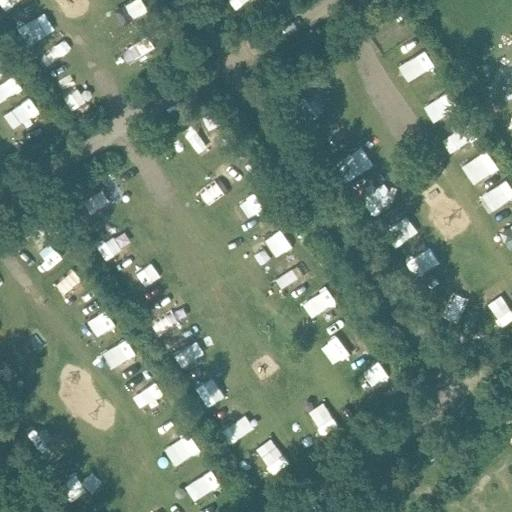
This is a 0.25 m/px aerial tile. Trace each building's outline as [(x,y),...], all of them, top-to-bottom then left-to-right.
[(48,75),(75,56),(65,41),(38,59),(48,75)] [(11,64),(0,71),(0,102),(26,85),(11,64)] [(208,86),(211,91),(218,87),(215,82),(208,86)] [(80,112),(87,106),(73,89),(66,95),(80,112)] [(437,101),(444,120),(463,113),(456,93),(437,101)] [(14,120),(25,135),(48,119),(37,104),(14,120)] [(225,121),(196,131),(204,154),(233,143),(225,121)] [(227,162),(238,180),(255,169),(245,151),(227,162)] [(249,221),(274,204),(260,184),(236,201),(249,221)] [(511,193),(493,200),(499,219),(511,214),(511,193)] [(278,245),(280,247),(295,234),(282,218),(257,238),(269,252),(278,245)] [(56,228),(42,241),(56,256),(69,243),(56,228)] [(125,256),(119,239),(101,245),(108,262),(125,256)] [(288,283),(316,271),(308,253),(280,264),(288,283)] [(66,300),(91,283),(80,267),(55,284),(66,300)] [(143,281),(139,276),(125,285),(141,307),(167,289),(155,273),(143,281)] [(328,311),(329,313),(344,305),(332,283),(304,299),(314,318),(328,311)] [(110,308),(84,324),(94,340),(120,324),(110,308)] [(170,314),(151,320),(157,336),(175,329),(170,314)] [(346,355),(369,340),(360,325),(336,340),(346,355)] [(204,336),(175,347),(183,367),(211,356),(204,336)] [(131,341),(105,359),(119,379),(145,361),(131,341)] [(196,379),(209,396),(232,378),(219,361),(196,379)] [(149,371),(133,382),(145,399),(161,388),(149,371)] [(395,393),(396,377),(377,375),(376,391),(395,393)] [(319,433),(342,424),(334,402),(311,411),(319,433)] [(241,413),(226,424),(239,443),(255,432),(241,413)] [(170,433),(182,448),(197,435),(185,421),(170,433)] [(263,436),(254,465),(273,471),(282,442),(263,436)]
